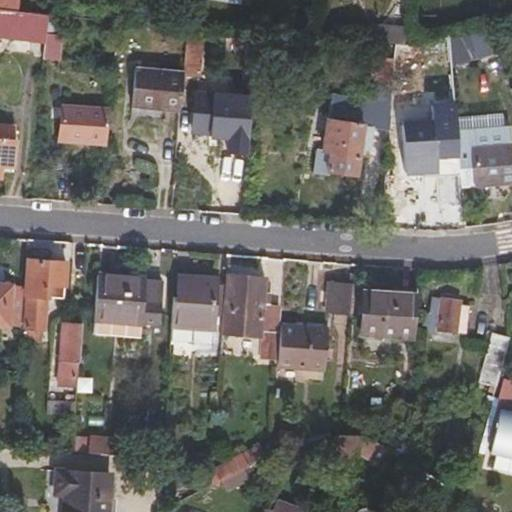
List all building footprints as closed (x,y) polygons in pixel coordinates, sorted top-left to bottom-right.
[(0,6),(0,51),(0,50),(43,54),(45,29),(47,11),(0,6)] [(170,11),(168,25),(185,27),(187,13),(170,11)] [(378,24),(377,42),(383,42),(387,43),(393,43),(402,44),(404,25),(378,24)] [(495,51),(485,25),(476,27),(463,30),(472,58),(495,51)] [(202,29),(185,27),(182,68),(199,69),(202,29)] [(60,30),(45,29),(43,54),(58,55),(60,30)] [(387,43),(383,42),(382,56),(393,56),(393,43),(387,43)] [(393,56),(382,56),(371,54),(367,91),(341,88),(341,96),(322,94),(320,121),(311,124),(310,133),(321,138),(320,150),(316,149),(314,169),(354,173),(358,148),(366,149),(369,127),(387,129),(393,56)] [(178,119),(180,84),(130,80),(128,116),(178,119)] [(341,96),(341,88),(323,86),(322,94),(341,96)] [(106,141),(108,107),(63,104),(60,138),(106,141)] [(439,115),(402,115),(401,149),(439,150),(439,115)] [(189,134),(181,133),(180,152),(216,154),(217,135),(210,134),(211,121),(191,119),(189,134)] [(0,123),(0,166),(1,162),(11,163),(13,136),(12,136),(13,129),(3,128),(3,124),(0,123)] [(455,133),(460,184),(511,179),(511,163),(509,164),(507,145),(474,147),(474,141),(469,142),(469,132),(455,133)] [(65,261),(28,258),(23,338),(40,339),(42,329),(43,329),(47,285),(63,286),(65,261)] [(93,318),(141,322),(141,317),(160,319),(162,281),(144,279),(145,276),(97,272),(93,318)] [(275,355),(277,328),(260,327),(262,301),(268,302),(269,290),(263,290),(264,274),(231,272),(226,332),(259,335),(258,353),(275,355)] [(173,296),(171,323),(214,327),(218,277),(178,275),(177,296),(173,296)] [(350,309),(352,281),(329,280),(328,307),(350,309)] [(10,284),(0,282),(0,324),(6,325),(10,284)] [(469,327),(470,292),(458,292),(458,286),(439,286),(439,292),(429,291),(429,298),(422,298),(421,313),(429,314),(429,318),(439,318),(438,322),(457,323),(457,327),(469,327)] [(358,332),(412,336),(413,291),(360,288),(358,332)] [(260,327),(277,328),(280,303),(268,302),(262,301),(260,327)] [(141,317),(141,322),(141,325),(159,326),(160,319),(141,317)] [(59,384),(77,386),(81,323),(64,322),(59,384)] [(281,322),(279,362),(323,365),(326,326),(281,322)] [(479,378),(497,383),(510,334),(493,328),(479,378)] [(511,375),(505,374),(499,395),(511,398),(511,375)] [(49,414),(75,416),(76,401),(50,398),(49,414)] [(511,410),(503,409),(495,448),(511,451),(511,410)] [(356,454),(366,429),(365,428),(342,434),(341,434),(340,453),(356,454)] [(133,440),(90,436),(89,450),(131,454),(133,440)] [(367,436),(359,453),(382,464),(390,447),(367,436)] [(212,469),(210,484),(237,469),(263,455),(260,449),(212,469)] [(61,511),(104,511),(106,497),(107,474),(56,469),(54,494),(63,494),(61,511)] [(312,511),(276,497),(270,511),(312,511)] [(360,511),(336,503),(332,511),(360,511)]
